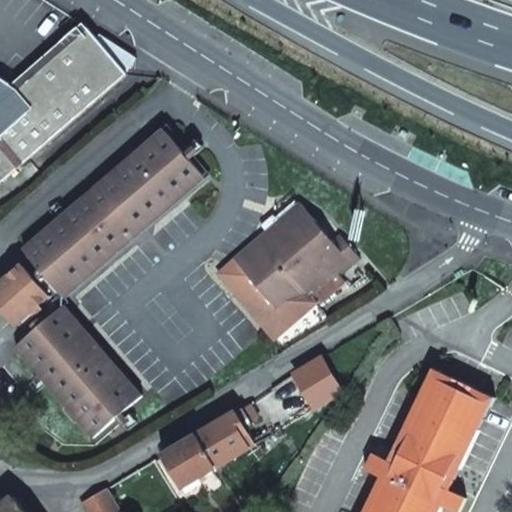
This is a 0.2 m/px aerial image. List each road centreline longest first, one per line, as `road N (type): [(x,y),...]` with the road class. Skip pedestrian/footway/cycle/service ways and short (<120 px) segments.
road 1 (residential): [(480,212),(468,242),(439,269),(96,477),(39,484),(0,474)]
road 2 (tertiary): [(116,0),(297,116),(480,212)]
road 3 (unknown): [(166,95),(227,162),(228,192),(209,227),(104,329)]
road 4 (unknown): [(511,301),(493,319),(408,361),(325,511)]
road 5 (motorway): [(262,0),(370,62),(511,127)]
road 6 (unknown): [(166,95),(0,236)]
